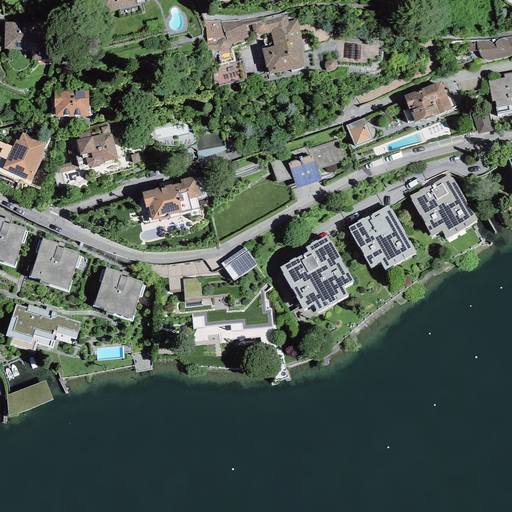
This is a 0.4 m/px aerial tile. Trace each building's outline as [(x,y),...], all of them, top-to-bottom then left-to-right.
[(135,0),(98,0),(101,14),(137,5),(136,0),(135,0)] [(287,16),(261,21),(261,23),(252,25),(252,26),(252,28),(253,31),(255,32),(256,33),(256,35),(256,37),(256,38),(257,39),(259,40),(261,40),(263,40),(265,48),(261,49),(266,68),(268,68),(269,74),(305,66),(301,47),(303,46),(297,19),(288,22),(287,16)] [(260,18),(242,21),(244,26),(252,25),(261,23),(261,21),(260,18)] [(220,21),(204,22),(207,50),(212,49),(213,57),(219,57),(220,65),(235,61),(231,48),(250,40),(248,37),(244,26),(242,21),(220,21)] [(51,24),(4,22),(4,49),(31,50),(32,61),(53,60),(51,24)] [(494,40),(476,42),(477,50),(479,50),(479,52),(479,55),(481,58),(484,59),(486,60),(490,60),(511,55),(511,37),(505,38),(505,39),(504,39),(501,39),(498,40),(496,41),(495,43),(494,40)] [(328,59),(327,60),(325,61),(325,63),(324,65),(324,67),(325,68),(326,70),(328,71),(330,71),(332,71),(334,71),(335,69),(336,68),(337,66),(337,64),(336,62),(335,61),(334,60),(332,59),(330,59),(328,59)] [(242,60),(218,67),(219,73),(212,74),(214,83),(218,82),(219,87),(247,80),(242,60)] [(511,72),(504,74),(504,78),(488,81),(492,101),(494,101),(497,115),(505,114),(506,116),(511,115),(511,72)] [(441,81),(403,96),(408,109),(403,111),(407,122),(414,119),(415,122),(425,118),(426,120),(452,109),(441,81)] [(89,91),(54,91),(54,107),(55,107),(55,117),(88,117),(88,116),(90,116),(90,107),(89,107),(89,91)] [(488,110),(472,114),(477,134),(493,130),(488,110)] [(364,118),(346,126),(355,147),(373,139),(364,118)] [(107,122),(85,128),(85,131),(78,133),(79,139),(76,140),(79,155),(76,156),(79,169),(80,170),(90,168),(92,168),(100,166),(102,162),(117,159),(112,134),(110,134),(107,122)] [(46,144),(22,133),(18,141),(16,140),(12,147),(0,141),(0,171),(30,185),(31,182),(44,154),(42,153),(46,144)] [(218,136),(207,138),(209,147),(200,148),(202,154),(221,151),(218,136)] [(79,155),(76,140),(69,141),(71,150),(67,151),(70,163),(56,166),(58,174),(79,169),(76,156),(79,155)] [(293,178),(297,188),(321,181),(317,170),(345,161),(338,140),(308,149),(307,146),(269,158),(277,183),(293,178)] [(449,174),(410,196),(412,200),(411,200),(432,236),(441,231),(446,238),(478,220),(453,177),(452,178),(449,174)] [(154,189),(142,192),(146,208),(148,207),(151,221),(159,219),(159,220),(190,213),(190,211),(199,209),(196,197),(200,196),(195,175),(180,179),(181,184),(179,184),(171,186),(171,184),(154,188),(154,189)] [(388,205),(348,227),(351,231),(349,232),(370,268),(381,262),(385,270),(416,252),(391,208),(390,209),(388,205)] [(4,219),(0,217),(0,262),(14,267),(26,228),(10,223),(11,219),(5,217),(4,219)] [(326,235),(305,247),(308,251),(279,267),(283,273),(282,274),(303,310),(313,304),(318,312),(348,295),(344,287),(354,281),(331,241),(330,241),(326,235)] [(59,244),(42,238),(30,276),(40,280),(39,281),(67,290),(80,252),(64,247),(65,244),(59,242),(59,244)] [(221,264),(234,280),(257,263),(245,247),(221,264)] [(122,273),(106,268),(94,305),(104,309),(104,311),(131,319),(142,281),(127,277),(129,272),(123,270),(122,273)] [(184,299),(201,298),(200,278),(182,279),(184,299)] [(264,291),(228,294),(201,298),(184,299),(185,315),(191,314),(193,329),(230,325),(230,331),(273,328),(272,309),(266,309),(264,291)] [(45,310),(29,305),(28,308),(16,304),(6,336),(12,338),(10,344),(33,351),(36,343),(53,348),(56,339),(73,344),(75,339),(76,339),(81,322),(56,314),(56,313),(53,312),(54,310),(46,307),(45,310)] [(19,394),(6,398),(8,419),(28,413),(53,402),(45,384),(19,394)]
